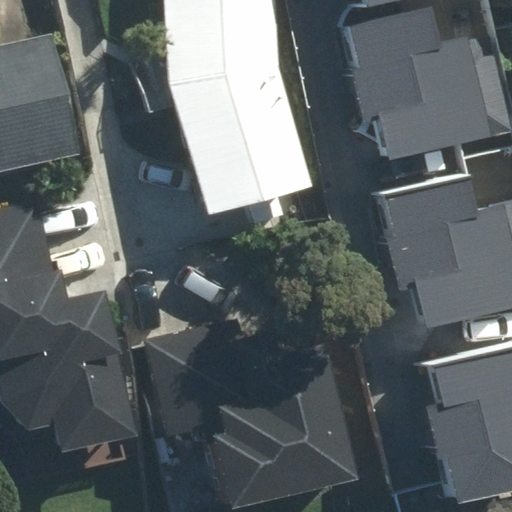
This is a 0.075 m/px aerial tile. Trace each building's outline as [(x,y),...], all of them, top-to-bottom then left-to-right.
[(309,181),(271,42),(270,0),(162,0),(161,72),(199,211),(309,181)] [(351,55),(321,61),(345,182),(401,171),(399,164),(503,143),(475,0),(362,0),(341,4),(351,55)] [(0,38),(0,168),(79,151),(52,27),(0,38)] [(37,194),(0,202),(0,429),(47,419),(54,450),(130,433),(96,277),(57,286),(37,194)] [(235,312),(133,336),(156,437),(205,425),(223,502),(352,473),(322,343),(274,354),(268,326),(240,332),(235,312)] [(511,509),(511,455),(495,461),(511,510),(511,509)]
